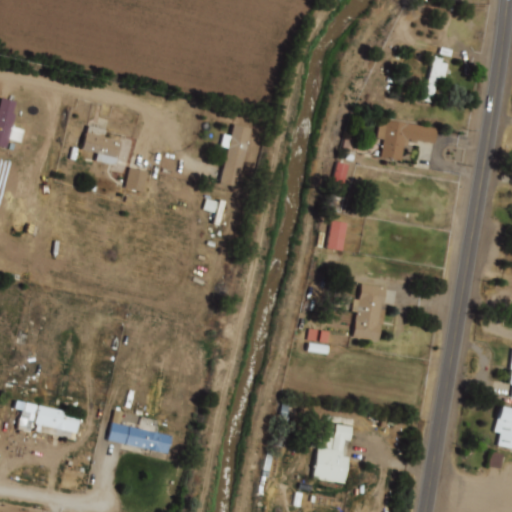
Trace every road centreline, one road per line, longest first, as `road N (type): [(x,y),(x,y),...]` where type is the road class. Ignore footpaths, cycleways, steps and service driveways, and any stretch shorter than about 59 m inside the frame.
road 1 (primary): [(426,511),(508,0)]
road 2 (residential): [(0,69),(133,101),(168,130)]
